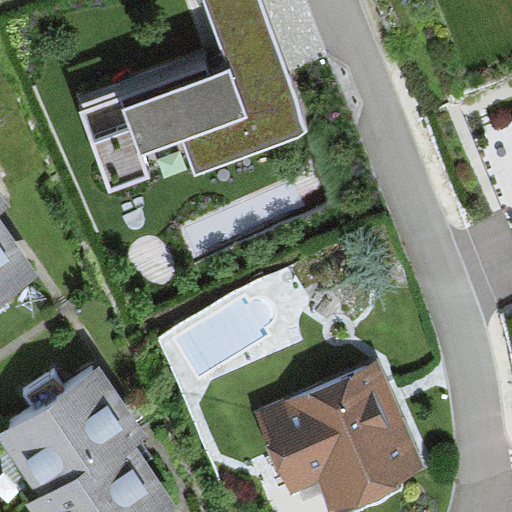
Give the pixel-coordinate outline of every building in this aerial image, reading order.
[(86,88),(112,161),(146,149),(135,118),(183,101),(199,146),(303,109),(263,0),(213,0),(227,38),(86,88)] [(0,197),(9,192),(0,178),(0,197)] [(0,290),(41,264),(8,212),(0,200),(0,290)] [(324,463),(336,492),(428,452),(382,347),(263,398),(296,475),(324,463)] [(0,412),(0,420),(41,485),(134,426),(144,420),(133,402),(99,350),(0,412)] [(42,511),(145,511),(176,492),(148,448),(134,426),(41,485),(30,492),(42,511)]
